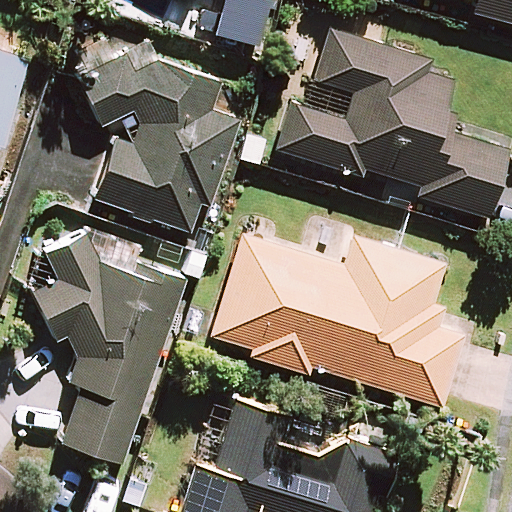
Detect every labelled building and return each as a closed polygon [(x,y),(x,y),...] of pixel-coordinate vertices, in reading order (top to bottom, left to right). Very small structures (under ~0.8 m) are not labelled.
[(511,0),(467,0),(465,9),(511,21),(511,0)] [(452,112),(435,107),(448,66),(323,25),(307,75),(353,90),(343,121),(284,102),(270,145),(355,172),(357,164),(415,183),(412,191),(481,214),(503,144),(447,126),(452,112)] [(175,223),(187,227),(195,200),(209,205),(239,115),(205,104),(214,78),(138,53),(132,71),(121,49),(69,73),(94,125),(117,114),(91,196),(175,223)] [(0,121),(21,62),(0,54),(0,121)] [(76,228),(40,247),(53,272),(25,291),(48,335),(60,339),(67,356),(60,376),(74,381),(55,438),(114,458),(175,275),(99,250),(90,254),(76,228)] [(236,230),(205,331),(245,343),(243,352),(301,370),(304,362),(433,402),(454,334),(418,323),(438,261),(344,232),(335,260),(236,230)] [(365,511),(384,448),(272,417),(275,407),(228,394),(208,465),(188,459),(172,511),(365,511)]
